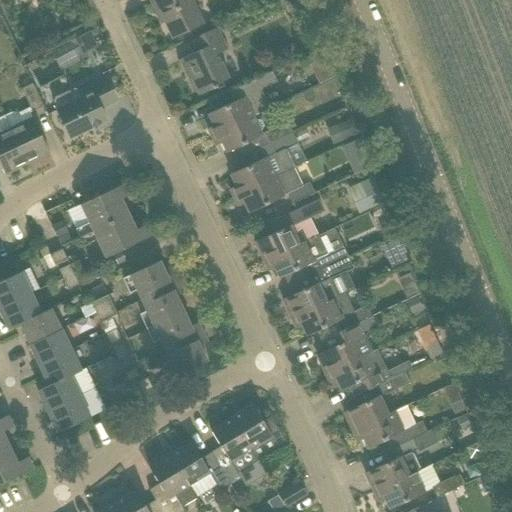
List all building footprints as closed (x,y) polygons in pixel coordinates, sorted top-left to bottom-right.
[(155,0),(151,2),(162,23),(165,22),(173,37),(201,24),(190,0),(155,0)] [(191,80),(199,96),(217,87),(216,85),(229,78),(217,54),(226,50),(216,27),(192,39),(198,51),(179,60),(189,81),(191,80)] [(98,46),(90,32),(89,30),(51,51),(60,68),(98,46)] [(36,71),(44,85),(62,76),(54,61),(36,71)] [(258,91),(261,90),(277,83),(272,72),(229,92),(234,102),(209,114),(214,126),(208,129),(211,136),(252,117),(264,111),(261,104),(262,100),(258,91)] [(57,111),(70,138),(106,121),(100,109),(116,101),(106,79),(71,96),(70,95),(64,93),(55,98),(53,102),(57,111)] [(11,113),(4,116),(26,164),(49,153),(32,120),(29,113),(43,106),(33,84),(21,89),(30,108),(19,113),(11,113)] [(0,164),(5,174),(26,164),(4,116),(0,117),(0,164)] [(252,117),(211,136),(214,142),(220,139),(227,152),(261,136),(259,132),(262,131),(264,127),(261,121),(256,120),(254,122),(252,117)] [(352,119),(341,124),(347,138),(358,134),(352,119)] [(287,122),(267,132),(265,133),(269,143),(292,133),(287,122)] [(230,190),(233,197),(293,168),(285,150),(298,144),(292,133),(269,143),(274,154),(231,175),(236,187),(230,190)] [(346,161),(365,152),(359,138),(340,147),(346,161)] [(302,186),(293,168),(233,197),(236,202),(242,199),(249,212),(283,196),(287,194),(292,204),(314,193),(309,183),(302,186)] [(372,178),(362,182),(368,197),(354,203),(359,214),(384,203),(372,178)] [(132,194),(126,183),(80,205),(89,223),(75,229),(80,238),(128,214),(121,199),(132,194)] [(255,243),(264,262),(314,238),(305,221),(305,220),(324,211),(319,200),(302,208),(270,223),(275,233),(255,243)] [(106,258),(152,236),(146,224),(135,229),(128,214),(80,238),(84,246),(97,240),(106,258)] [(57,238),(68,232),(63,222),(52,228),(57,238)] [(314,238),(264,262),(267,267),(273,264),(279,277),(302,266),(306,277),(347,257),(342,246),(328,254),(319,235),(314,238)] [(409,260),(398,236),(380,244),(392,268),(409,260)] [(49,255),(54,265),(67,258),(62,249),(49,255)] [(283,300),(292,319),(338,296),(331,279),(335,277),(353,268),(347,257),(306,277),(311,287),(283,300)] [(130,275),(137,290),(153,325),(183,311),(176,296),(184,292),(181,286),(179,287),(176,279),(177,279),(174,273),(167,277),(159,261),(130,275)] [(74,275),(71,268),(70,265),(59,270),(64,280),(74,275)] [(20,272),(0,282),(0,307),(30,293),(20,272)] [(79,284),(74,275),(64,280),(68,289),(79,284)] [(30,293),(0,307),(0,310),(9,329),(20,324),(20,323),(41,313),(30,293)] [(335,321),(340,332),(371,317),(366,306),(354,312),(345,293),(338,296),(292,319),(294,325),(301,322),(307,335),(335,321)] [(108,295),(102,298),(107,308),(112,305),(108,295)] [(95,313),(107,308),(102,298),(91,304),(95,313)] [(112,305),(107,308),(111,318),(117,315),(112,305)] [(111,318),(107,308),(95,313),(100,323),(111,318)] [(20,324),(30,344),(61,330),(51,309),(41,313),(20,323),(20,324)] [(200,346),(207,342),(205,336),(203,337),(199,329),(201,329),(198,323),(190,326),(183,311),(153,325),(177,376),(207,362),(200,346)] [(377,328),(371,317),(340,332),(328,338),(332,348),(316,355),(326,375),(371,352),(363,335),(369,332),(377,328)] [(39,365),(70,350),(61,330),(30,344),(39,365)] [(111,345),(115,354),(126,349),(121,340),(111,345)] [(126,349),(115,354),(120,364),(130,359),(126,349)] [(70,350),(39,365),(49,385),(70,375),(80,371),(70,350)] [(391,379),(387,370),(377,350),(371,352),(326,375),(328,380),(334,377),(341,390),(348,386),(353,396),(368,390),(391,379)] [(401,364),(387,370),(391,379),(404,372),(401,364)] [(394,377),(391,379),(368,390),(373,399),(344,413),(353,433),(388,416),(387,415),(379,397),(410,383),(404,372),(394,377)] [(49,385),(38,390),(48,411),(80,396),(70,375),(49,385)] [(147,390),(152,388),(147,378),(142,381),(147,390)] [(142,381),(137,383),(141,393),(147,390),(142,381)] [(124,401),(135,396),(130,386),(120,391),(124,401)] [(80,396),(48,411),(58,432),(89,417),(80,396)] [(462,402),(454,405),(459,416),(467,412),(462,402)] [(252,405),(231,418),(258,461),(286,444),(271,418),(263,422),(252,405)] [(406,406),(394,411),(387,415),(388,416),(353,433),(355,437),(362,434),(368,448),(385,440),(389,449),(413,439),(427,432),(421,421),(415,424),(406,406)] [(0,451),(9,447),(2,432),(13,427),(8,415),(0,419),(0,451)] [(237,473),(258,461),(231,418),(210,430),(220,447),(210,453),(230,485),(241,479),(237,473)] [(374,493),(414,473),(420,471),(411,453),(418,449),(413,439),(389,449),(394,460),(365,474),(374,493)] [(191,442),(170,455),(197,497),(217,485),(220,491),(230,485),(210,453),(201,459),(191,442)] [(17,462),(9,447),(0,451),(0,484),(33,468),(28,457),(17,462)] [(155,500),(162,511),(184,511),(185,511),(182,506),(197,498),(197,497),(170,455),(149,467),(159,484),(149,490),(155,500)] [(414,473),(374,493),(376,498),(383,495),(389,508),(423,492),(414,473)] [(454,476),(439,483),(431,488),(437,498),(459,487),(454,476)] [(278,495),(285,506),(307,493),(300,483),(278,495)] [(115,502),(120,511),(162,511),(155,500),(145,506),(135,489),(115,502)] [(120,511),(115,502),(98,511),(120,511)]
